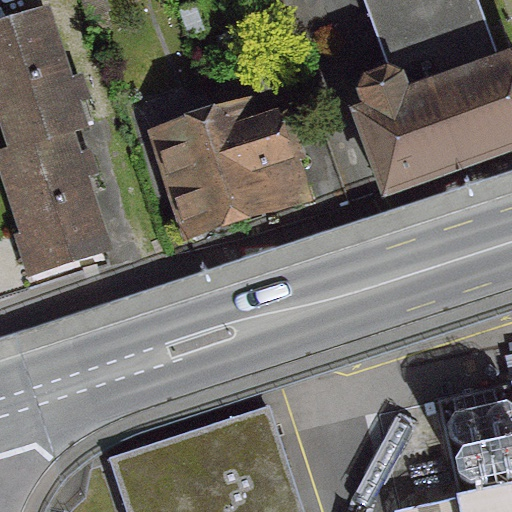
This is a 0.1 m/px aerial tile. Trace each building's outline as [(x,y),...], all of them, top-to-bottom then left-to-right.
[(362,0),(389,72),(348,88),(387,192),(511,146),(511,60),(498,66),(473,0),(362,0)] [(0,122),(10,153),(62,136),(76,131),(38,14),(0,26),(0,122)] [(240,111),(153,139),(184,237),(300,199),(282,143),(289,141),(281,119),(246,130),(240,111)] [(14,241),(25,277),(100,252),(62,136),(10,153),(0,156),(0,170),(22,239),(14,241)] [(511,511),(511,384),(430,402),(454,511),(511,511)] [(297,511),(264,411),(105,464),(120,511),(297,511)]
